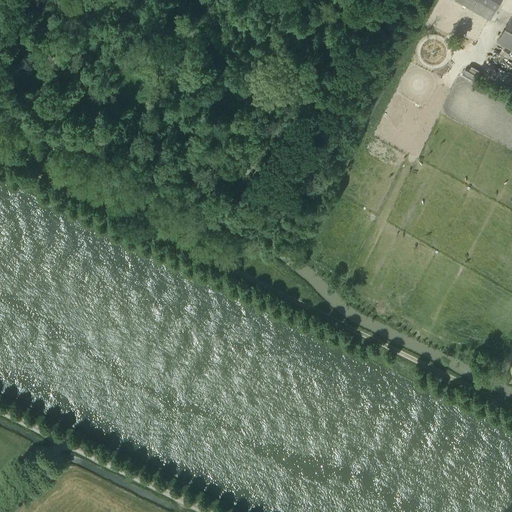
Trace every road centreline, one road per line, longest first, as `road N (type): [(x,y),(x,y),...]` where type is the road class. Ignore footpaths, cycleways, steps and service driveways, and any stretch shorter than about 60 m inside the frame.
road 1 (track): [(0,154),(511,408)]
road 2 (track): [(203,511),(63,442)]
